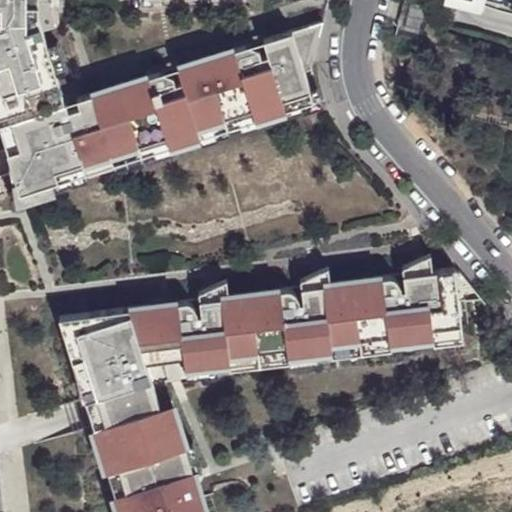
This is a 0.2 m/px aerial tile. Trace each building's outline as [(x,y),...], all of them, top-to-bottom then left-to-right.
[(0,0),(0,121),(65,101),(63,95),(56,73),(48,45),(43,31),(39,16),(38,0),(0,0)] [(53,0),(38,0),(39,16),(53,13),(53,0)] [(473,0),(439,0),(471,8),(473,0)] [(39,16),(43,31),(57,27),(53,13),(39,16)] [(65,101),(0,121),(0,124),(8,150),(23,198),(39,193),(61,186),(117,168),(131,164),(160,155),(187,146),(217,137),(232,133),(272,120),(304,110),(316,106),(305,70),(311,68),(320,35),(323,21),(265,39),(235,48),(178,66),(148,75),(78,97),(65,101)] [(233,42),(235,48),(265,39),(263,33),(233,42)] [(58,42),(48,45),(56,73),(67,70),(58,42)] [(146,70),(148,75),(178,66),(176,60),(146,70)] [(77,91),(63,95),(65,101),(78,97),(77,91)] [(511,102),(479,93),(470,117),(511,129),(511,102)] [(304,110),(272,120),(273,125),(305,115),(304,110)] [(232,133),(217,137),(219,142),(233,138),(232,133)] [(160,155),(161,160),(189,152),(187,146),(160,155)] [(131,164),(117,168),(118,174),(133,169),(131,164)] [(61,186),(39,193),(40,198),(63,191),(61,186)] [(482,296),(460,272),(455,272),(455,268),(432,270),(427,271),(425,254),(401,265),(402,274),(330,283),(325,284),(323,267),(298,278),(300,287),(227,295),(222,296),(220,280),(195,291),(197,299),(60,316),(67,341),(79,338),(132,511),(206,511),(195,478),(187,449),(180,429),(169,432),(162,408),(157,409),(142,363),(136,343),(179,338),(181,358),(181,360),(462,326),(459,299),(482,296)] [(462,326),(181,360),(184,377),(464,342),(462,326)] [(132,511),(79,338),(67,341),(120,511),(132,511)] [(179,338),(136,343),(142,363),(181,358),(179,338)] [(173,404),(162,408),(169,432),(180,429),(173,404)] [(199,445),(187,449),(195,478),(208,474),(199,445)]
